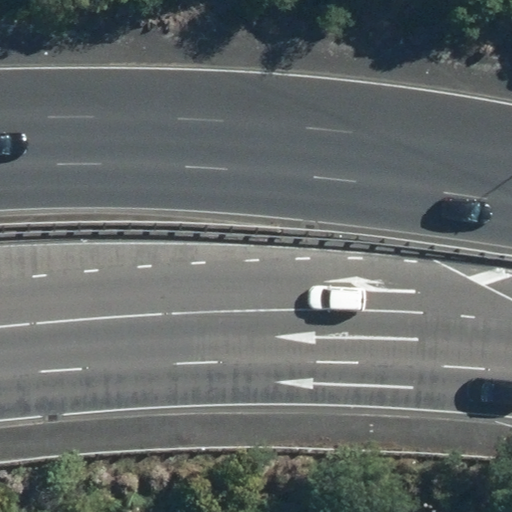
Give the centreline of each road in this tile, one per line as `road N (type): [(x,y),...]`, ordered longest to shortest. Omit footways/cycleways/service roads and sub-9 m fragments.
road 1 (primary): [(0,124),(240,125),(511,162)]
road 2 (secondary): [(369,334),(114,291),(0,296)]
road 3 (primary): [(369,334),(0,368)]
road 4 (primary): [(511,355),(369,334)]
